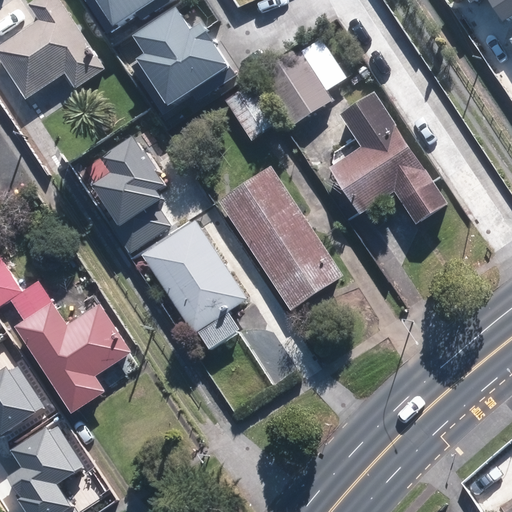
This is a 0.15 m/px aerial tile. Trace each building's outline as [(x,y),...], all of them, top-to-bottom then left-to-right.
[(107,67),(61,0),(33,0),(29,3),(39,19),(0,44),(0,56),(26,97),(66,71),(77,87),(107,67)] [(96,0),(113,25),(137,9),(143,18),(170,0),(96,0)] [(511,0),(470,0),(471,2),(474,0),(487,0),(501,21),(511,13),(511,0)] [(136,60),(166,105),(227,64),(200,24),(191,29),(177,7),(134,36),(146,54),(136,60)] [(290,128),(333,100),(302,51),(259,79),(290,128)] [(224,100),(250,141),(275,125),(249,85),(224,100)] [(447,205),(374,93),(338,116),(360,150),(329,170),(359,217),(393,194),(415,227),(447,205)] [(88,189),(130,252),(170,226),(155,204),(169,195),(131,138),(101,158),(112,174),(88,189)] [(341,277),(269,169),(218,202),(290,311),(341,277)] [(140,257),(192,336),(196,333),(207,351),(237,331),(225,314),(245,301),(192,221),(140,257)] [(13,328),(70,414),(104,392),(95,376),(130,353),(99,305),(67,326),(38,281),(22,291),(0,256),(0,306),(10,299),(24,320),(13,328)] [(0,430),(1,432),(42,408),(14,363),(0,371),(0,430)] [(7,480),(26,511),(61,511),(70,507),(55,483),(82,467),(55,424),(11,451),(23,471),(7,480)]
